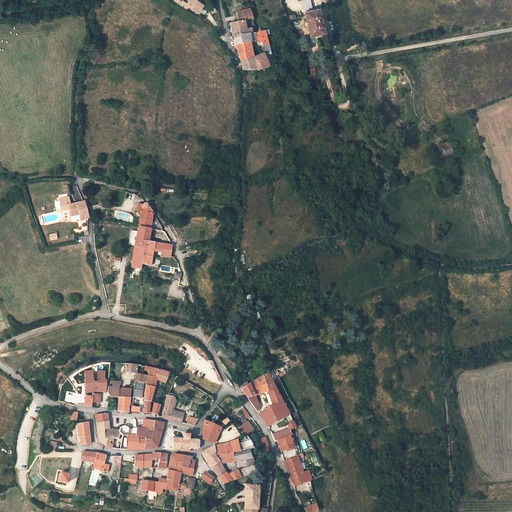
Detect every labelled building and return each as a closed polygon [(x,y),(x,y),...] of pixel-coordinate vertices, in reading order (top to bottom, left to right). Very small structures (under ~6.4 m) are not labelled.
[(194,0),(188,0),(186,4),(197,12),(202,5),(194,0)] [(304,12),(310,36),(326,32),(320,8),(312,10),(309,0),(300,0),(304,12)] [(238,22),(229,24),(233,36),(239,34),(240,36),(249,34),(252,34),(251,29),(246,30),(244,21),(252,19),(251,13),(250,9),(236,12),(237,16),(238,22)] [(264,32),(258,33),(261,41),(262,46),(268,45),(266,36),(264,32)] [(239,34),(233,36),(234,40),(235,45),(250,43),(255,42),(254,33),(252,34),(249,34),(240,36),(239,34)] [(235,46),(236,49),(239,55),(240,60),(243,69),(256,70),(259,70),(269,67),(267,62),(263,54),(254,57),(251,47),(250,43),(235,45),(235,46)] [(268,45),(262,46),(264,53),(265,53),(270,51),(268,45)] [(311,75),(316,73),(313,63),(308,65),(311,75)] [(443,149),(443,150),(446,156),(453,152),(451,146),(443,149)] [(61,210),(68,209),(70,217),(78,215),(80,220),(88,218),(84,201),(70,204),(69,197),(59,199),(61,210)] [(142,205),(136,204),(135,211),(136,211),(135,218),(139,219),(140,212),(152,214),(147,205),(147,204),(146,204),(145,203),(144,203),(143,203),(142,204),(142,205)] [(152,214),(140,212),(139,219),(139,220),(151,222),(152,214)] [(151,222),(139,220),(138,227),(150,229),(151,222)] [(150,229),(138,227),(134,247),(143,248),(144,241),(148,242),(150,229)] [(143,248),(134,247),(131,268),(141,269),(142,265),(150,266),(152,252),(160,253),(160,257),(165,257),(165,260),(170,260),(172,245),(150,242),(148,242),(144,241),(143,248)] [(258,311),(252,314),(254,318),(255,321),(261,318),(258,311)] [(137,365),(125,364),(124,372),(136,373),(137,365)] [(96,367),(84,372),(85,380),(93,379),(105,379),(105,366),(96,367)] [(147,376),(144,375),(142,383),(146,384),(144,394),(145,394),(144,401),(149,402),(150,402),(154,389),(156,380),(159,369),(144,366),(143,370),(148,372),(147,376)] [(165,371),(159,369),(156,380),(165,383),(170,373),(165,371)] [(273,370),(268,373),(271,379),(276,376),(273,370)] [(268,373),(263,376),(267,391),(268,393),(272,405),(282,401),(273,383),(271,379),(268,373)] [(144,375),(136,374),(135,382),(142,383),(144,375)] [(252,382),(249,384),(241,389),(248,398),(254,396),(255,396),(258,394),(259,394),(260,394),(261,394),(267,391),(263,376),(252,382)] [(93,379),(85,380),(86,393),(92,392),(97,392),(106,393),(106,379),(105,379),(93,379)] [(249,384),(247,381),(242,385),(242,384),(239,386),(241,389),(249,384)] [(121,382),(113,382),(112,387),(108,387),(108,393),(114,389),(114,388),(119,386),(120,385),(121,382)] [(135,382),(133,397),(132,402),(131,412),(140,413),(140,407),(141,398),(142,383),(135,382)] [(114,388),(114,389),(108,393),(110,397),(119,397),(119,389),(119,386),(114,388)] [(122,388),(119,389),(119,397),(130,397),(131,388),(122,388)] [(168,395),(165,402),(161,418),(181,423),(183,415),(171,412),(172,410),(174,400),(175,398),(174,397),(175,395),(169,393),(168,395)] [(92,397),(86,395),(84,406),(89,407),(91,407),(91,402),(100,403),(100,394),(92,394),(92,397)] [(254,396),(248,398),(257,411),(260,407),(255,396),(254,396)] [(119,397),(117,411),(117,412),(123,413),(128,413),(128,412),(131,412),(132,402),(130,402),(130,397),(119,397)] [(266,411),(259,414),(268,427),(272,425),(272,426),(275,425),(274,423),(282,419),(283,419),(285,418),(285,417),(289,414),(282,401),(272,405),(269,406),(265,409),(266,411)] [(243,408),(240,410),(246,420),(250,417),(243,408)] [(78,413),(71,412),(70,420),(77,420),(78,413)] [(103,414),(95,415),(96,424),(108,420),(108,414),(103,414)] [(199,420),(189,417),(187,424),(194,426),(199,420)] [(230,422),(227,418),(222,422),(225,426),(230,422)] [(148,420),(144,419),(142,429),(146,429),(148,429),(148,430),(153,430),(154,421),(148,420)] [(108,420),(96,424),(97,429),(99,442),(106,446),(108,438),(105,438),(104,430),(110,429),(108,420)] [(145,438),(145,439),(144,449),(151,449),(157,448),(158,444),(158,441),(159,439),(161,431),(162,429),(164,423),(154,421),(153,430),(148,430),(148,429),(146,429),(142,429),(136,427),(136,435),(136,436),(139,436),(142,437),(145,438)] [(204,423),(203,428),(203,440),(214,443),(221,428),(205,421),(204,423)] [(247,421),(239,428),(244,436),(251,431),(253,429),(247,421)] [(77,425),(78,438),(79,437),(80,445),(91,444),(90,441),(88,423),(77,425)] [(110,429),(104,430),(105,438),(108,438),(109,437),(113,438),(119,439),(119,434),(123,436),(125,436),(126,436),(128,435),(129,433),(129,430),(129,429),(127,427),(125,426),(124,426),(122,426),(120,427),(119,428),(119,430),(110,429)] [(129,430),(129,433),(128,435),(130,435),(136,435),(136,427),(129,429),(129,430)] [(289,430),(288,428),(272,434),(275,441),(277,441),(277,440),(289,435),(292,434),(290,430),(289,430)] [(182,439),(173,438),(173,450),(179,451),(180,451),(190,452),(190,449),(197,449),(199,448),(199,441),(198,440),(189,439),(189,434),(186,434),(186,433),(185,432),(184,432),(183,432),(183,433),(182,439)] [(109,437),(108,438),(106,446),(108,447),(114,448),(121,449),(123,436),(119,434),(119,439),(113,438),(109,437)] [(128,449),(144,449),(145,439),(138,438),(139,436),(136,436),(136,435),(130,435),(128,449)] [(277,440),(277,441),(281,452),(285,451),(294,448),(289,435),(277,440)] [(265,437),(258,440),(261,446),(268,444),(265,437)] [(223,444),(214,445),(215,453),(214,454),(215,456),(233,453),(239,452),(250,449),(251,449),(250,446),(244,447),(244,443),(238,444),(237,440),(223,444)] [(57,442),(48,441),(48,450),(56,451),(57,442)] [(261,446),(260,447),(261,455),(269,454),(268,444),(261,446)] [(202,452),(202,455),(206,462),(207,463),(211,468),(212,468),(220,461),(215,456),(214,454),(215,453),(214,445),(212,446),(202,452)] [(239,452),(233,453),(235,461),(235,462),(245,459),(252,458),(250,449),(239,452)] [(92,453),(83,452),(81,461),(94,462),(96,453),(92,453)] [(96,453),(94,462),(92,468),(107,472),(109,465),(105,464),(103,464),(106,456),(96,453)] [(214,472),(218,477),(224,484),(242,478),(238,470),(228,475),(225,471),(221,463),(235,461),(233,453),(215,456),(220,461),(212,468),(214,472)] [(152,454),(143,455),(143,467),(150,468),(151,460),(152,454)] [(160,454),(159,459),(157,468),(165,468),(167,454),(160,454)] [(174,454),(170,456),(168,469),(168,470),(179,472),(181,467),(180,467),(184,456),(174,454)] [(143,455),(135,456),(134,464),(134,467),(138,467),(143,467),(143,455)] [(189,457),(184,456),(180,467),(181,467),(185,468),(188,468),(193,469),(195,462),(194,461),(194,459),(193,458),(191,458),(192,457),(189,457)] [(297,457),(284,461),(288,472),(295,470),(295,472),(302,470),(297,457)] [(252,458),(245,459),(247,467),(254,465),(252,458)] [(247,467),(238,470),(242,478),(257,473),(254,465),(247,467)] [(185,468),(181,467),(179,472),(181,472),(181,473),(186,474),(191,476),(193,469),(188,468),(185,468)] [(179,472),(168,470),(166,480),(167,480),(166,487),(177,489),(178,489),(179,483),(179,478),(181,473),(181,472),(179,472)] [(295,470),(288,472),(291,482),(294,485),(294,486),(306,482),(310,480),(311,480),(310,477),(308,471),(305,472),(303,473),(302,470),(295,472),(295,470)] [(206,472),(201,478),(209,484),(214,478),(206,472)] [(68,475),(59,473),(57,482),(66,484),(68,475)] [(187,479),(185,484),(186,486),(186,489),(192,489),(193,489),(196,479),(191,478),(187,478),(187,479)] [(151,482),(141,481),(140,490),(149,491),(152,492),(162,493),(162,489),(166,489),(166,487),(167,480),(166,480),(159,479),(158,483),(154,482),(151,482)] [(180,485),(179,486),(181,489),(180,493),(183,493),(183,496),(190,495),(190,493),(192,493),(192,489),(186,489),(186,486),(185,484),(183,483),(180,484),(180,485)] [(258,486),(245,485),(244,496),(244,509),(257,509),(257,508),(258,486)] [(316,503),(310,506),(312,511),(313,511),(318,511),(316,503)]
